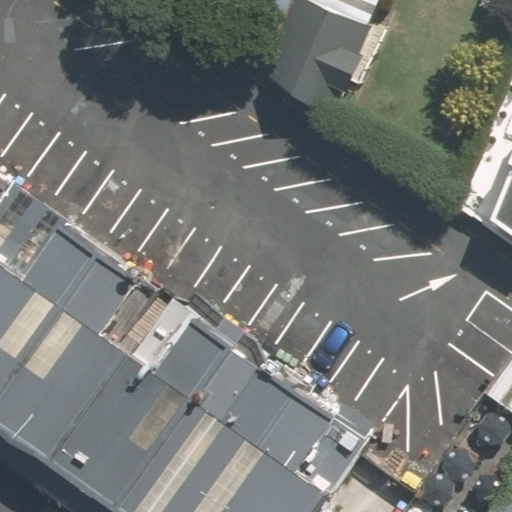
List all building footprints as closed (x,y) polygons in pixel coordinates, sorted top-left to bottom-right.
[(289,0),(219,0),(209,26),(270,50),(289,0)] [(374,0),(306,0),(281,65),(339,88),(374,0)] [(0,173),(0,511),(52,511),(85,468),(146,511),(318,511),(372,441),(0,173)] [(511,511),(511,470),(483,511),(511,511)] [(379,511),(367,503),(360,511),(379,511)]
